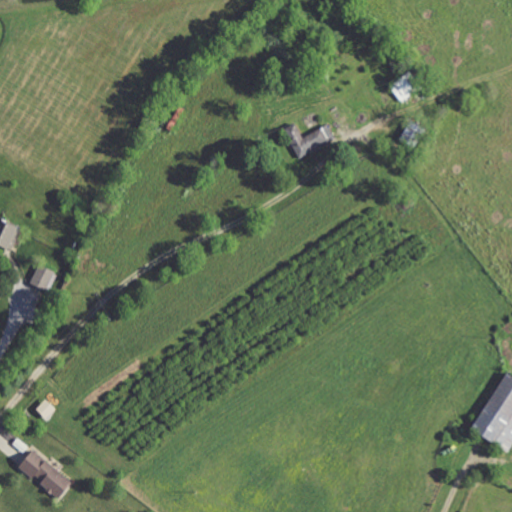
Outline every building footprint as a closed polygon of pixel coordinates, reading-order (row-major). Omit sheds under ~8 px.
[(393,86),(403,101),(424,87),(414,72),(393,86)] [(306,137),(300,123),(288,128),(302,158),(338,142),(331,125),(306,137)] [(0,241),(17,247),(24,225),(0,217),(0,241)] [(51,291),(59,271),(42,263),(33,284),(51,291)] [(78,482),(38,450),(23,468),(63,500),(78,482)]
